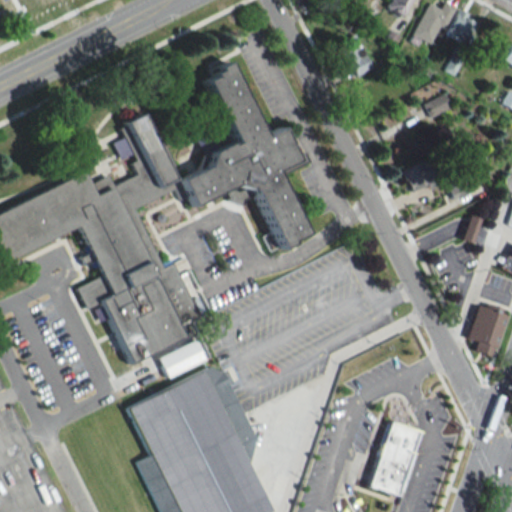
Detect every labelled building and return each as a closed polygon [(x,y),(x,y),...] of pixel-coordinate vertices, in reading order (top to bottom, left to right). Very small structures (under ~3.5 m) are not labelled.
[(387,0),(383,7),(398,16),(407,0),(387,0)] [(441,0),(436,9),(426,3),(408,34),(430,46),(453,6),(441,0)] [(443,33),(461,42),(473,18),(456,9),(443,33)] [(369,69),(353,34),(336,42),(352,76),(369,69)] [(511,40),(499,61),(511,67),(511,40)] [(486,68),(473,58),(458,78),(471,88),(486,68)] [(0,215),(0,268),(74,232),(99,284),(74,296),(84,316),(97,310),(125,369),(177,343),(172,333),(203,317),(186,282),(176,287),(168,272),(159,276),(129,216),(172,195),(177,206),(184,203),(187,208),(221,191),(227,203),(226,207),(239,211),(241,206),(252,200),(276,251),(289,245),(287,242),(302,235),(275,181),(305,166),(285,125),(260,137),(224,64),(212,70),(214,73),(208,76),(210,79),(202,83),(231,144),(227,146),(226,144),(206,153),(202,167),(171,183),(138,116),(118,125),(121,131),(115,135),(131,167),(126,169),(132,180),(111,191),(106,180),(85,190),(79,177),(0,215)] [(385,92),(378,78),(355,89),(362,103),(385,92)] [(427,117),(447,107),(441,93),(420,103),(427,117)] [(408,191),(426,182),(416,162),(398,171),(408,191)] [(442,185),(450,200),(473,187),(465,172),(442,185)] [(511,198),(503,223),(511,228),(511,198)] [(468,243),(477,218),(466,214),(457,239),(468,243)] [(497,266),(511,275),(511,244),(505,255),(503,254),(497,266)] [(473,304),(480,306),(482,302),(499,308),(497,313),(502,315),(491,348),(488,347),(485,355),(470,350),(473,342),(461,338),(473,304)] [(163,377),(200,359),(191,340),(154,358),(163,377)] [(122,405),(146,454),(133,461),(158,511),(260,511),(267,509),(244,462),(252,436),(218,370),(204,365),(122,405)] [(366,482),(394,492),(416,429),(388,419),(366,482)]
